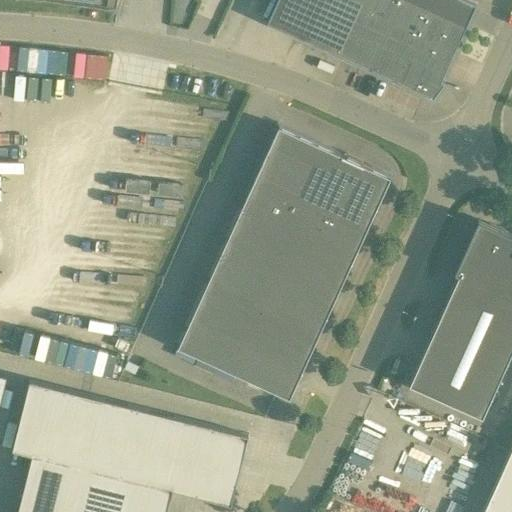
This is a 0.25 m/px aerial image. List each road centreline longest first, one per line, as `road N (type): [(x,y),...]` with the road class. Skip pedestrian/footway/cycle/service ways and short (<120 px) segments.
road 1 (unclassified): [(459,158),(178,47),(0,27)]
road 2 (unclassified): [(292,511),(459,158)]
road 3 (unclassified): [(459,158),(511,38)]
